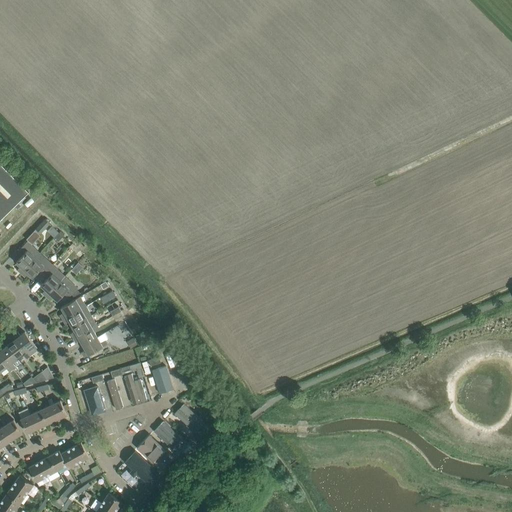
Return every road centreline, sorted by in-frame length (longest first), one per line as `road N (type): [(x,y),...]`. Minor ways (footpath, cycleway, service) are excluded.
road 1 (residential): [(85,426),(165,399),(168,406),(109,468)]
road 2 (residential): [(85,426),(28,300)]
